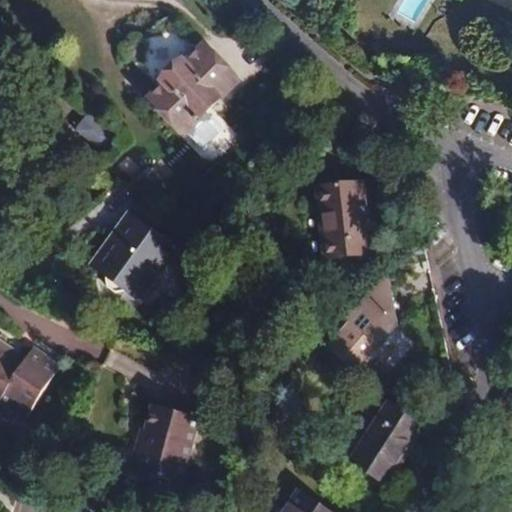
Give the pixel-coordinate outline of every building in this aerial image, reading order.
[(186,136),(240,82),(204,46),(203,47),(175,19),(172,17),(169,17),(165,19),(152,30),(135,47),(132,52),(131,55),(132,59),(135,63),(159,90),(150,99),(186,136)] [(118,137),(88,114),(75,130),(105,153),(118,137)] [(216,116),(189,140),(209,163),(236,139),(216,116)] [(149,169),(125,193),(142,206),(164,184),(149,169)] [(371,255),(363,183),(318,187),(322,225),(326,225),(330,259),(371,255)] [(145,313),(187,271),(143,227),(121,249),(101,269),(114,282),(112,285),(111,295),(119,302),(129,302),(131,299),(145,313)] [(389,271),(373,289),(380,295),(394,300),(389,271)] [(373,289),(346,320),(341,315),(319,340),(327,348),(327,349),(357,375),(358,374),(353,370),(357,366),(361,370),(376,353),(372,349),(376,345),(380,349),(399,327),(391,321),(396,311),(395,306),(394,300),(380,295),(373,289)] [(399,327),(396,311),(391,321),(399,327)] [(27,419),(61,367),(33,349),(26,359),(22,365),(10,357),(14,351),(0,342),(0,402),(1,401),(27,419)] [(376,353),(380,349),(376,345),(372,349),(376,353)] [(26,359),(14,351),(10,357),(22,365),(26,359)] [(511,390),(508,388),(496,408),(511,418),(511,417),(511,390)] [(406,456),(425,426),(389,403),(350,463),(386,486),(406,456)] [(181,484),(199,418),(153,405),(147,430),(148,431),(145,441),(140,440),(131,470),(181,484)] [(140,440),(145,441),(148,431),(147,430),(142,429),(140,440)] [(328,511),(300,492),(286,511),(328,511)]
